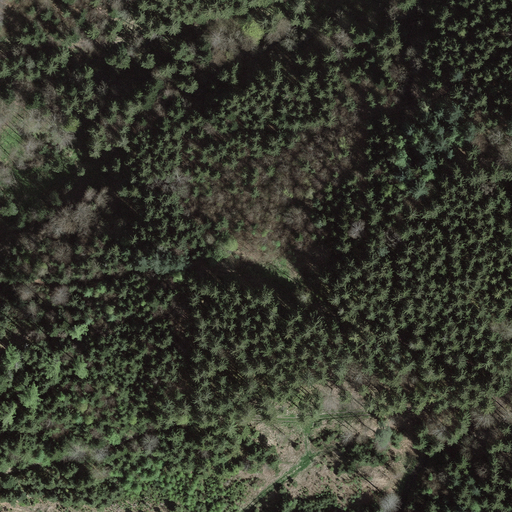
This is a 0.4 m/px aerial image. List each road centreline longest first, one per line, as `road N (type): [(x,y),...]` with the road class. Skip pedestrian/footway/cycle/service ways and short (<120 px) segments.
road 1 (track): [(0,282),(168,268),(238,273),(432,352),(511,374)]
road 2 (track): [(0,472),(207,417),(375,415),(511,385)]
road 3 (track): [(0,59),(157,37),(295,0)]
road 4 (track): [(395,511),(411,482),(511,399)]
